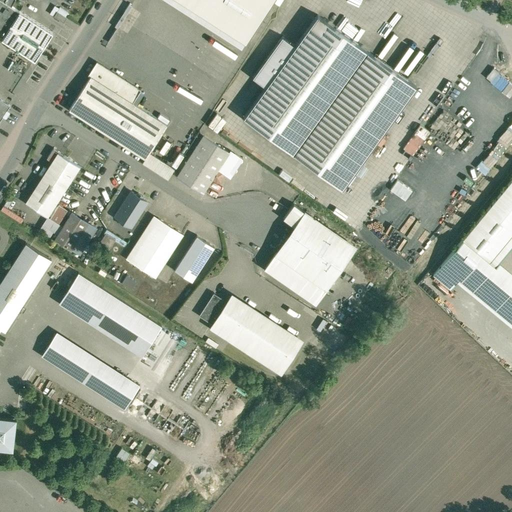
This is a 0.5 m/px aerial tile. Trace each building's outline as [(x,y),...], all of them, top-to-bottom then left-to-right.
[(19,10),(3,0),(0,0),(0,34),(2,36),(19,10)] [(182,0),(246,41),(272,0),(182,0)] [(53,31),(20,10),(19,10),(2,36),(2,37),(17,47),(17,48),(19,49),(19,48),(35,58),(53,31)] [(67,17),(58,11),(54,16),(64,22),(67,17)] [(266,86),(244,116),(343,188),(417,85),(318,14),(296,45),(266,86)] [(283,35),(253,76),(266,86),(296,45),(283,35)] [(140,89),(97,62),(89,75),(91,76),(91,75),(133,101),(140,89)] [(133,101),(91,75),(91,76),(69,109),(146,158),(167,124),(133,101)] [(0,120),(10,105),(0,98),(0,120)] [(402,147),(412,155),(430,132),(419,124),(402,147)] [(204,136),(178,175),(203,192),(212,178),(218,169),(229,152),(204,136)] [(50,160),(55,149),(51,147),(46,158),(50,160)] [(53,170),(30,205),(48,216),(81,165),(63,154),(53,170)] [(223,172),(218,169),(212,178),(217,181),(220,181),(224,176),(223,172)] [(511,180),(434,275),(452,290),(457,283),(511,327),(511,273),(500,263),(511,248),(511,180)] [(132,191),(116,216),(131,226),(147,201),(142,197),(143,196),(138,192),(137,194),(132,191)] [(305,210),(294,203),(284,217),(295,225),(305,210)] [(355,245),(305,211),(306,211),(305,210),(295,225),(277,252),(326,286),(326,287),(355,245)] [(72,212),(55,238),(72,249),(89,223),(72,212)] [(159,217),(131,260),(156,277),(184,233),(159,217)] [(98,245),(109,250),(116,234),(105,229),(98,245)] [(197,235),(175,269),(192,280),(214,246),(197,235)] [(26,242),(0,283),(0,326),(2,328),(5,330),(52,259),(26,242)] [(326,286),(277,252),(276,251),(264,267),(315,303),(326,287),(326,286)] [(162,325),(79,272),(63,297),(146,350),(162,325)] [(125,275),(121,283),(131,288),(136,280),(125,275)] [(227,300),(214,292),(203,309),(215,317),(227,300)] [(215,317),(212,322),(230,334),(248,306),(230,294),(227,300),(215,317)] [(248,306),(230,334),(280,366),(298,338),(248,306)] [(126,379),(55,334),(45,351),(115,396),(127,404),(138,387),(126,379)] [(17,417),(0,415),(0,446),(13,448),(17,417)] [(121,447),(114,457),(122,462),(129,452),(121,447)]
